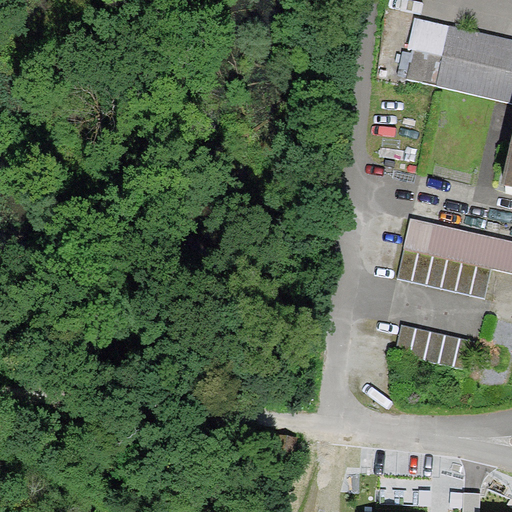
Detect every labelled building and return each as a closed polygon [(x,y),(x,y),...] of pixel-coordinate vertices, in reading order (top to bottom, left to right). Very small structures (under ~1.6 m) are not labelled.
[(511,105),(511,44),(410,19),(395,75),(511,105)] [(511,122),(497,189),(511,192),(511,122)] [(511,244),(406,222),(400,252),(486,271),(511,276),(511,244)] [(393,281),(480,300),(486,271),(400,252),(393,281)] [(468,343),(396,328),(390,356),(462,371),(468,343)] [(297,437),(278,436),(275,466),(294,468),(297,437)]
